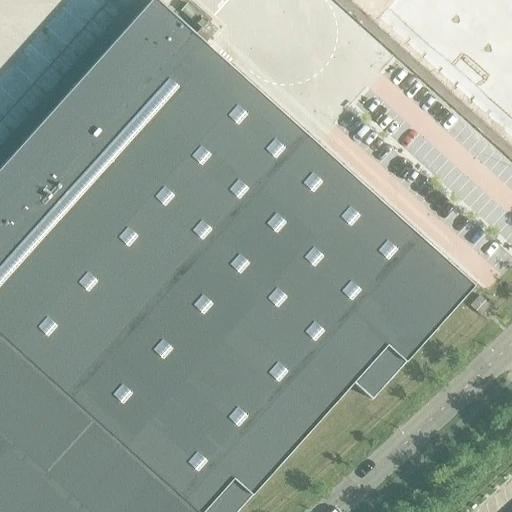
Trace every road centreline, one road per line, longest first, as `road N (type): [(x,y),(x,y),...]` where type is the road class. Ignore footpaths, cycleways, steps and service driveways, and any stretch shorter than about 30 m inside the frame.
road 1 (unknown): [(232,0),(257,58),(475,258)]
road 2 (unclassified): [(338,511),(511,345)]
